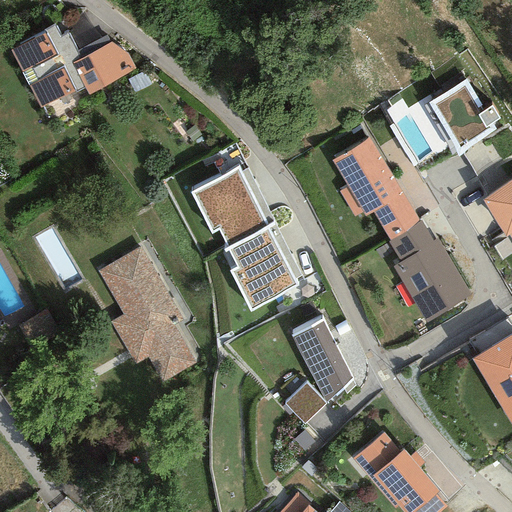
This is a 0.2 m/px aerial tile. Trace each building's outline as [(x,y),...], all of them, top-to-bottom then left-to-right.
[(109,42),(106,36),(77,51),(68,32),(59,35),(54,24),(43,31),(44,32),(10,50),(40,108),(74,90),(76,92),(84,88),(88,96),(136,70),(126,53),(109,42)] [(428,104),(458,156),(461,154),(495,131),(492,124),(499,119),(491,105),(484,112),(466,80),(428,104)] [(461,154),(478,177),(511,155),(495,131),(461,154)] [(373,213),(389,241),(420,223),(369,136),(328,160),(344,187),(337,191),(353,219),(362,214),(364,218),(373,213)] [(238,167),(189,193),(211,235),(218,231),(227,248),(268,226),(238,167)] [(509,237),(511,242),(511,181),(481,200),(505,239),(509,237)] [(393,267),(427,323),(472,296),(437,238),(433,240),(422,222),(420,223),(389,241),(388,242),(400,263),(393,267)] [(228,271),(250,311),(299,285),(268,226),(227,248),(237,267),(228,271)] [(140,246),(97,271),(122,316),(110,322),(135,364),(147,357),(160,383),(196,362),(173,326),(183,321),(140,246)] [(511,424),(511,327),(507,319),(469,342),(477,355),(472,360),(511,424)] [(321,320),(291,336),(326,404),(352,380),(321,320)] [(325,404),(305,383),(284,404),(304,425),(325,404)] [(382,433),(352,459),(395,508),(397,506),(402,511),(439,511),(446,507),(435,495),(439,492),(419,468),(424,464),(415,453),(409,457),(403,450),(399,452),(382,433)] [(315,511),(308,505),(309,503),(297,492),(278,511),(315,511)] [(348,511),(338,502),(329,511),(348,511)]
